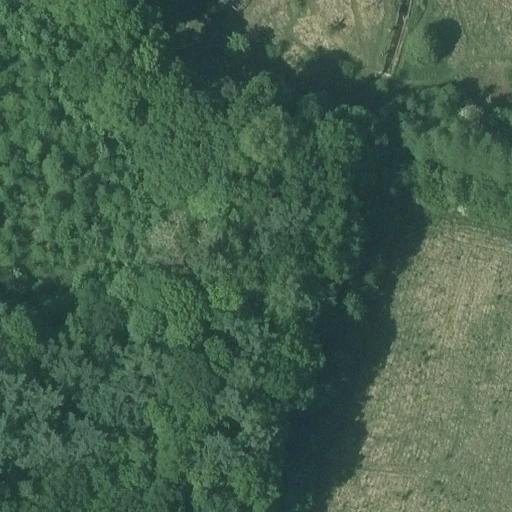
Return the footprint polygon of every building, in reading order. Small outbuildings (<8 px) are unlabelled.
[(350,388),(345,402),(359,407),(364,392),(350,388)] [(357,436),(360,418),(338,415),(336,432),(357,436)] [(373,501),(374,484),(357,483),(356,500),(373,501)] [(318,488),(317,507),(336,508),(337,489),(318,488)] [(424,511),(454,511),(456,505),(426,502),(424,511)]
